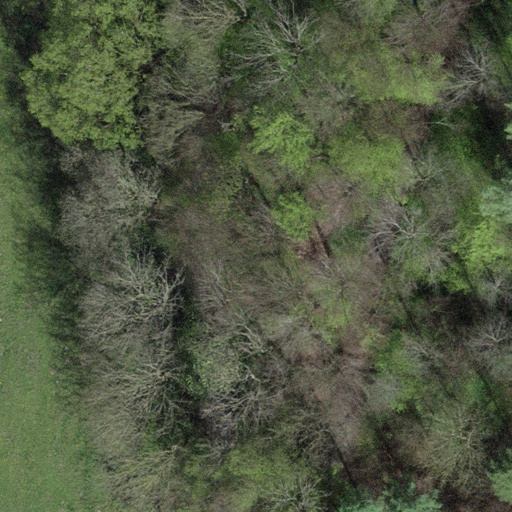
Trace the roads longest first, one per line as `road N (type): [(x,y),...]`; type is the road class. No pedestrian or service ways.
road 1 (track): [(462,0),(435,59),(375,296),(334,511)]
road 2 (track): [(199,0),(210,371),(231,511)]
